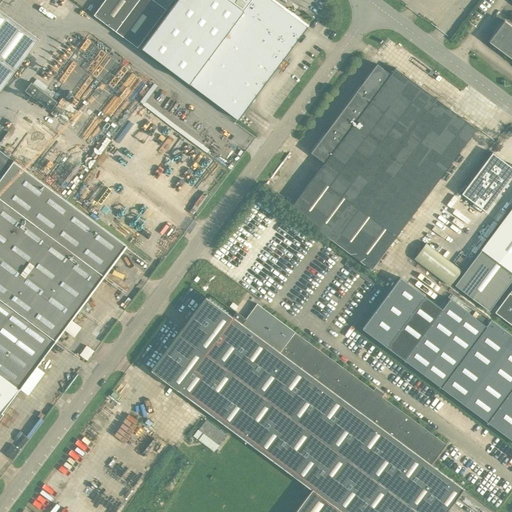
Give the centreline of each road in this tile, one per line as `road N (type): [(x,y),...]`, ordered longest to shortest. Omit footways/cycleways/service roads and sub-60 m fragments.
road 1 (unclassified): [(0,506),(371,8)]
road 2 (unknown): [(0,113),(54,35),(77,28),(93,32),(259,159)]
road 3 (unknown): [(511,477),(329,347)]
road 4 (unclassified): [(511,111),(371,8)]
road 5 (unknown): [(306,331),(269,294),(308,251),(346,277)]
